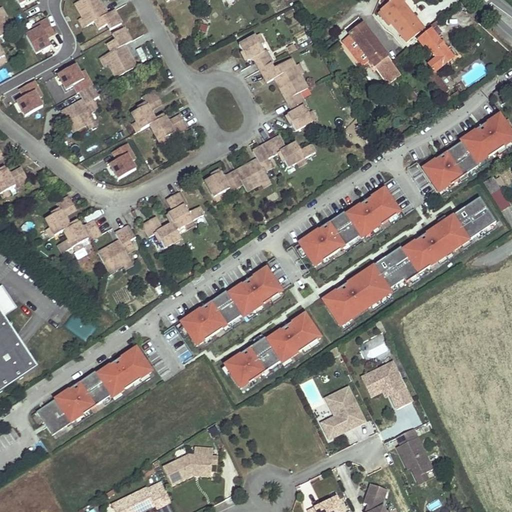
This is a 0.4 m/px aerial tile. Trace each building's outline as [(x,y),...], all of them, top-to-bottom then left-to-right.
[(98,0),(80,0),(74,4),(82,17),(86,26),(94,22),(98,29),(106,25),(110,30),(121,24),(113,10),(107,14),(98,0)] [(399,0),(395,0),(382,11),(379,13),(388,24),(391,22),(407,42),(422,30),(399,0)] [(122,21),(135,13),(129,2),(116,9),(122,21)] [(0,58),(5,56),(0,46),(0,36),(9,32),(2,17),(0,14),(0,58)] [(82,17),(77,19),(82,27),(86,26),(82,17)] [(46,20),(22,33),(33,54),(57,42),(46,20)] [(274,40),(287,40),(287,20),(274,20),(274,40)] [(363,25),(350,35),(369,60),(386,82),(399,72),(393,64),(363,25)] [(123,28),(112,34),(115,39),(106,44),(111,52),(103,56),(107,64),(115,78),(136,66),(124,45),(130,42),(123,28)] [(431,31),(418,41),(423,47),(426,45),(436,58),(428,64),(431,68),(434,72),(452,58),(431,31)] [(259,33),(255,36),(258,40),(261,44),(264,42),(259,33)] [(350,35),(343,41),(362,66),(369,60),(350,35)] [(255,36),(245,41),(248,46),(258,40),(255,36)] [(261,44),(258,40),(248,46),(242,50),(243,51),(240,53),(246,62),(253,58),(260,70),(272,64),(274,62),(266,50),(264,51),(261,44)] [(245,41),(239,45),(242,50),(248,46),(245,41)] [(194,60),(201,74),(224,62),(217,48),(194,60)] [(103,56),(99,58),(103,66),(107,64),(103,56)] [(272,64),(260,70),(267,83),(274,79),(286,101),(299,93),(307,89),(299,75),(295,67),(291,59),(274,68),(272,64)] [(54,77),(64,92),(84,80),(74,64),(54,77)] [(298,65),(295,67),(299,75),(303,73),(298,65)] [(446,93),(448,90),(434,72),(431,68),(423,73),(441,96),(446,93)] [(91,85),(78,93),(83,100),(61,111),(62,113),(96,93),(91,85)] [(154,91),(142,98),(145,103),(137,107),(138,110),(132,113),(136,122),(140,129),(149,125),(164,116),(163,115),(154,119),(150,110),(161,103),(154,91)] [(62,113),(72,132),(86,125),(95,120),(91,113),(98,108),(94,100),(98,97),(96,93),(62,113)] [(279,93),(270,97),(274,107),(283,103),(279,93)] [(299,93),(286,101),(293,113),(285,118),(290,126),(292,125),(296,131),(312,122),(307,114),(304,107),(306,106),(299,93)] [(441,96),(445,101),(449,97),(446,93),(441,96)] [(228,113),(233,110),(224,97),(219,100),(228,113)] [(217,118),(226,114),(220,103),(212,108),(217,118)] [(312,112),(307,114),(312,122),(317,120),(312,112)] [(164,116),(149,125),(158,141),(167,137),(176,132),(177,134),(187,129),(180,116),(168,122),(164,116)] [(511,134),(499,116),(460,142),(462,143),(422,170),(438,192),(449,184),(450,186),(466,175),(465,174),(477,166),(476,165),(487,157),(488,159),(497,153),(511,142),(511,134)] [(95,120),(86,125),(89,129),(97,124),(95,120)] [(136,122),(132,124),(136,132),(140,129),(136,122)] [(167,137),(158,141),(161,146),(170,141),(167,137)] [(278,137),(266,144),(274,157),(278,155),(283,163),(285,162),(289,168),(297,164),(305,159),(316,153),(311,146),(301,151),(297,144),(286,150),(278,137)] [(511,148),(511,142),(497,153),(499,157),(511,148)] [(258,159),(235,172),(243,185),(247,192),(261,185),(269,180),(265,173),(273,169),(269,160),(274,157),(266,144),(253,151),(258,159)] [(124,145),(110,153),(115,161),(107,165),(116,182),(138,170),(124,145)] [(477,166),(478,168),(487,163),(485,160),(488,159),(487,157),(476,165),(477,166)] [(305,159),(297,164),(299,168),(307,163),(305,159)] [(465,174),(466,175),(469,174),(470,176),(479,170),(478,168),(477,166),(465,174)] [(6,169),(0,172),(0,194),(8,190),(15,186),(16,187),(28,180),(21,167),(9,174),(6,169)] [(212,178),(205,182),(215,198),(223,194),(229,190),(231,192),(243,185),(235,172),(224,178),(220,171),(211,176),(212,178)] [(457,181),(460,185),(468,180),(465,176),(457,181)] [(500,189),(493,177),(485,182),(493,193),(500,189)] [(269,180),(261,185),(264,189),(272,185),(269,180)] [(491,195),(493,193),(485,182),(484,183),(491,195)] [(438,192),(441,198),(450,192),(447,188),(450,186),(449,184),(438,192)] [(8,190),(0,194),(2,198),(10,194),(8,190)] [(400,213),(384,190),(345,216),(344,214),(299,244),(301,248),(307,256),(314,268),(321,263),(329,258),(341,250),(357,239),(360,237),(361,239),(364,238),(380,227),(388,221),(397,215),(400,213)] [(180,193),(167,200),(174,212),(169,216),(177,230),(185,226),(193,221),(204,215),(200,207),(190,213),(186,206),(187,205),(180,193)] [(223,194),(215,198),(217,202),(225,197),(223,194)] [(69,197),(56,204),(59,209),(51,213),(52,216),(45,219),(50,228),(54,236),(63,232),(78,223),(77,221),(69,226),(64,216),(76,210),(69,197)] [(400,249),(322,301),(340,328),(349,322),(352,320),(350,317),(358,311),(366,306),(368,309),(391,294),(389,291),(396,286),(404,281),(406,283),(409,281),(427,270),(438,262),(452,253),(461,246),(469,241),(476,236),(492,226),(496,223),(479,199),(447,221),(439,226),(402,251),(400,249)] [(83,217),(86,223),(99,217),(97,212),(83,217)] [(400,219),(397,215),(388,221),(391,225),(400,219)] [(156,218),(143,225),(149,238),(154,235),(159,243),(161,242),(165,249),(173,244),(182,239),(177,230),(169,216),(167,217),(171,225),(162,230),(156,218)] [(444,217),(437,222),(439,226),(447,221),(444,217)] [(78,223),(63,232),(67,241),(58,245),(62,253),(72,248),(81,243),(88,240),(89,242),(101,235),(93,221),(81,228),(79,222),(78,223)] [(193,221),(185,226),(187,229),(196,225),(193,221)] [(495,229),(492,226),(476,236),(479,240),(495,229)] [(120,242),(98,253),(110,274),(123,266),(131,262),(127,254),(135,249),(131,242),(136,239),(128,227),(116,234),(120,242)] [(383,231),(380,227),(364,238),(367,242),(383,231)] [(50,228),(45,230),(50,238),(54,236),(50,228)] [(182,239),(173,244),(175,248),(184,243),(182,239)] [(341,250),(344,254),(360,243),(357,239),(341,250)] [(472,245),(469,241),(461,246),(464,250),(472,245)] [(81,243),(72,248),(75,252),(84,247),(81,243)] [(301,248),(297,251),(303,259),(307,256),(301,248)] [(455,257),(452,253),(438,262),(440,266),(455,257)] [(321,263),(324,267),(332,262),(329,258),(321,263)] [(131,262),(123,266),(126,271),(134,266),(131,262)] [(282,293),(266,269),(227,295),(226,293),(181,323),(184,327),(189,335),(197,347),(204,342),(212,337),(224,329),(240,318),(242,317),(243,319),(246,317),(262,306),(270,301),(279,295),(282,293)] [(429,274),(427,270),(409,281),(412,285),(429,274)] [(282,299),(279,295),(270,301),(273,304),(282,299)] [(390,300),(388,296),(370,308),(373,312),(390,300)] [(0,392),(40,366),(0,305),(0,392)] [(264,310),(262,306),(246,317),(248,321),(264,310)] [(73,312),(63,327),(86,342),(96,326),(73,312)] [(231,376),(240,390),(247,385),(255,380),(260,376),(269,370),(280,363),(282,365),(289,360),(302,352),(318,341),(321,339),(305,315),(266,341),(264,339),(224,366),(225,367),(231,376)] [(242,322),(240,318),(224,329),(226,333),(242,322)] [(340,328),(343,332),(352,326),(349,322),(340,328)] [(184,327),(180,330),(185,338),(189,335),(184,327)] [(204,342),(206,346),(214,341),(212,337),(204,342)] [(302,352),(304,356),(320,345),(318,341),(302,352)] [(339,354),(336,346),(329,350),(333,357),(339,354)] [(36,413),(52,436),(74,421),(90,411),(102,403),(111,397),(112,399),(121,393),(133,385),(149,374),(152,372),(136,348),(96,375),(95,373),(36,413)] [(282,365),(284,369),(292,364),(289,360),(282,365)] [(393,364),(361,379),(371,399),(383,393),(387,391),(390,397),(397,411),(412,404),(393,364)] [(221,370),(227,378),(231,376),(225,367),(221,370)] [(260,376),(263,380),(272,374),(269,370),(260,376)] [(151,378),(149,374),(133,385),(135,389),(151,378)] [(247,385),(250,389),(257,384),(255,380),(247,385)] [(348,388),(326,399),(335,418),(321,424),(329,441),(346,432),(345,429),(348,428),(350,431),(365,423),(348,388)] [(124,397),(121,393),(112,399),(114,401),(115,403),(124,397)] [(102,403),(105,407),(114,401),(112,399),(111,397),(102,403)] [(74,421),(77,425),(93,415),(90,411),(74,421)] [(413,430),(397,438),(401,447),(397,449),(405,464),(408,463),(411,469),(416,479),(433,470),(413,430)] [(189,456),(163,468),(172,487),(193,477),(191,474),(194,472),(211,473),(212,466),(213,457),(213,450),(195,448),(194,456),(189,456)] [(385,511),(383,507),(382,507),(387,492),(370,485),(363,504),(367,506),(370,507),(367,511),(385,511)] [(147,489),(111,507),(114,511),(145,511),(155,507),(156,510),(171,503),(164,488),(150,495),(147,489)] [(343,511),(336,498),(308,511),(343,511)]
